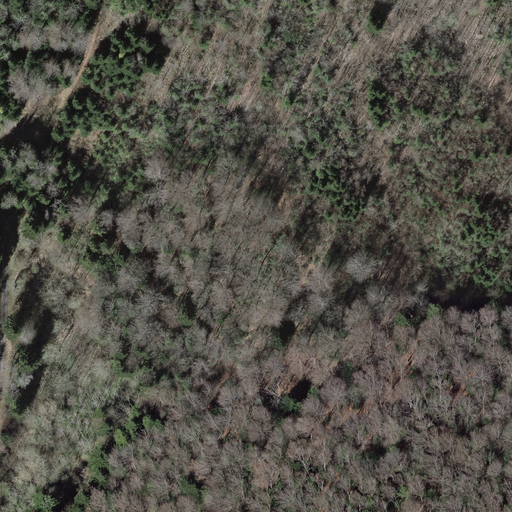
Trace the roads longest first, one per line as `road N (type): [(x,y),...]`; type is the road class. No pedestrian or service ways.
road 1 (track): [(0,137),(55,110),(75,79),(99,0)]
road 2 (track): [(0,207),(0,359)]
